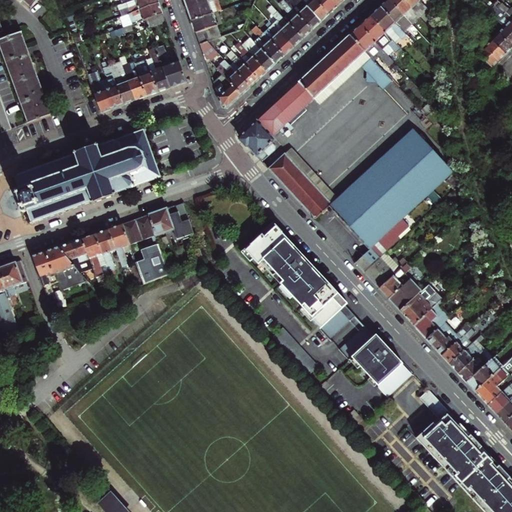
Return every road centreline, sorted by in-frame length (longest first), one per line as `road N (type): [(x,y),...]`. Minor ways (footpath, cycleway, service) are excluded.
road 1 (residential): [(243,162),(511,454)]
road 2 (residential): [(0,249),(243,162)]
road 3 (residential): [(220,133),(365,0)]
road 4 (residential): [(5,0),(41,33),(75,135)]
road 5 (residential): [(197,91),(75,135)]
